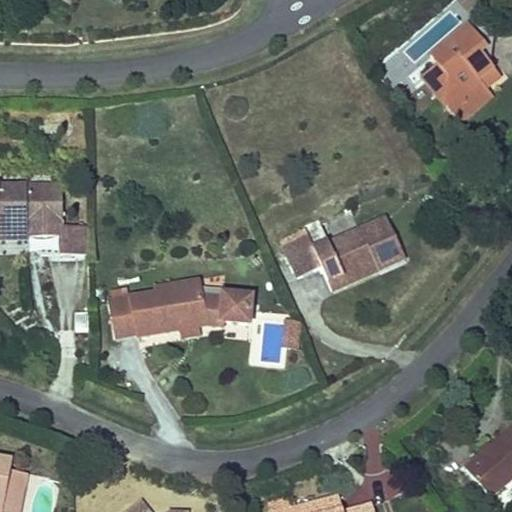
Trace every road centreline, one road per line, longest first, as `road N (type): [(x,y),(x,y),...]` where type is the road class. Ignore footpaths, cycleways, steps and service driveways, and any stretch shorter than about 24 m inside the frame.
road 1 (residential): [(511,265),(424,369),(385,402),(300,446),(258,457),(189,459),(152,450),(0,387)]
road 2 (residential): [(0,75),(114,72),(211,58),(314,7)]
